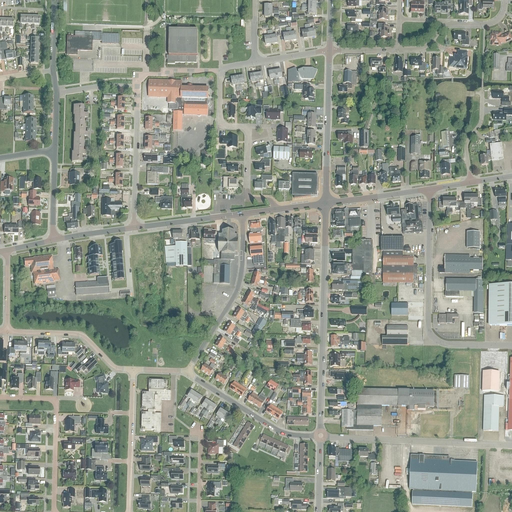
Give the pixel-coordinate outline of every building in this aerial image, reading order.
[(412,0),(408,0),(408,8),(411,8),(411,12),(417,13),(418,3),(412,2),(412,0)] [(418,3),(417,12),(424,13),(424,5),(428,5),(427,0),(423,0),(424,3),(418,3)] [(441,4),(441,13),(447,13),(447,6),(450,6),(450,0),(445,0),(445,4),(441,4)] [(459,14),(468,15),(468,7),(472,7),(471,0),(466,0),(467,2),(460,2),(459,14)] [(477,6),(477,8),(479,10),(481,10),(483,9),(493,9),(493,1),(485,1),(485,0),(478,0),(479,1),(479,5),(477,6)] [(378,12),(378,15),(388,15),(388,10),(385,10),(385,7),(376,7),(376,12),(378,12)] [(351,22),(355,22),(355,20),(361,20),(361,16),(359,16),(359,13),(356,13),(348,13),(348,18),(352,18),(351,22)] [(380,30),(380,33),(390,33),(390,28),(386,28),(386,25),(377,24),(377,30),(380,30)] [(166,56),(166,59),(167,59),(167,64),(175,64),(175,63),(196,63),(196,56),(197,56),(198,30),(190,30),(190,26),(177,26),(177,30),(169,30),(169,56),(166,56)] [(292,33),(292,31),(291,28),(288,28),(289,31),(290,41),(296,40),(295,33),(292,33)] [(272,44),(278,43),(276,36),(273,36),(272,34),(272,31),(270,31),(270,34),(272,44)] [(85,32),(84,37),(67,37),(66,55),(77,56),(77,50),(92,51),(92,41),(95,41),(95,33),(85,32)] [(462,45),(469,46),(469,39),(465,38),(465,32),(461,32),(461,33),(454,33),(454,40),(462,40),(462,45)] [(102,33),(100,33),(100,41),(102,41),(101,44),(118,44),(119,35),(102,34),(102,33)] [(390,33),(380,33),(380,36),(377,36),(377,41),(380,41),(380,38),(390,39),(390,33)] [(505,43),(511,39),(509,34),(503,36),(500,36),(500,34),(493,33),(493,36),(491,36),(491,40),(492,40),(492,45),(496,45),(496,46),(498,46),(498,45),(500,45),(500,42),(505,43)] [(7,48),(2,49),(3,60),(6,59),(6,60),(12,59),(11,52),(8,52),(7,48)] [(454,67),(454,68),(466,69),(467,57),(466,57),(466,52),(458,52),(458,56),(455,56),(454,59),(450,58),(449,67),(454,67)] [(411,59),(411,66),(419,66),(419,71),(425,71),(425,63),(421,63),(422,58),(418,58),(418,59),(411,59)] [(443,78),(443,75),(443,68),(440,68),(440,62),(439,62),(439,58),(433,58),(433,62),(432,62),(432,70),(436,70),(438,70),(438,75),(438,78),(443,78)] [(402,59),(395,59),(395,63),(394,63),(394,72),(402,72),(402,66),(401,66),(402,59)] [(382,60),(371,60),(371,68),(379,68),(379,73),(385,73),(385,67),(381,67),(382,60)] [(288,83),(292,83),(292,82),(308,82),(308,80),(314,80),(317,71),(312,69),(312,67),(303,67),(303,69),(297,72),(296,68),(295,68),(288,71),(288,83)] [(274,79),(274,81),(275,85),(277,84),(275,71),(269,72),(270,80),(274,79)] [(339,86),(339,92),(347,93),(347,89),(351,89),(351,86),(351,85),(356,85),(356,80),(359,80),(359,73),(344,72),(344,83),(348,83),(347,86),(339,86)] [(236,85),(236,87),(236,88),(237,91),(239,90),(238,85),(237,77),(231,78),(232,86),(236,85)] [(188,88),(181,88),(182,82),(175,82),(168,82),(149,81),(149,97),(168,98),(168,104),(169,104),(169,110),(174,110),(174,112),(173,131),(182,131),(182,115),(184,115),(197,116),(198,116),(199,117),(200,117),(200,116),(201,116),(207,116),(208,105),(209,104),(209,103),(209,102),(209,101),(208,100),(208,89),(192,88),(192,86),(188,86),(188,88)] [(294,85),(294,90),(304,90),(304,94),(305,94),(305,100),(309,100),(309,99),(313,99),(314,89),(310,89),(310,85),(294,85)] [(503,92),(493,92),(493,99),(502,99),(501,102),(507,103),(507,107),(510,107),(510,103),(508,103),(509,97),(503,97),(503,92)] [(1,99),(1,110),(4,110),(4,106),(10,106),(10,98),(4,98),(4,99),(1,99)] [(74,121),(76,121),(76,125),(77,125),(84,125),(84,117),(87,118),(87,114),(83,114),(83,106),(75,106),(75,110),(73,110),(73,115),(74,115),(74,121)] [(248,112),(246,113),(251,118),(251,119),(252,119),(253,120),(255,119),(255,115),(257,114),(261,114),(261,107),(255,107),(255,106),(248,106),(248,112)] [(266,120),(273,120),(273,110),(269,110),(269,106),(264,106),(263,112),(267,112),(266,120)] [(345,111),(339,111),(338,119),(342,119),(342,124),(348,124),(348,119),(345,119),(345,114),(349,114),(349,111),(351,112),(351,108),(349,108),(349,106),(344,106),(343,109),(345,109),(345,111)] [(273,110),(273,120),(280,120),(280,113),(283,113),(283,107),(278,107),(278,110),(273,110)] [(502,121),(506,121),(506,116),(511,115),(511,109),(504,109),(504,113),(498,112),(497,113),(493,113),(493,121),(497,121),(497,125),(502,125),(502,121)] [(370,114),(364,128),(369,130),(374,115),(370,114)] [(75,140),(75,143),(83,144),(83,136),(88,136),(88,133),(84,133),(85,125),(84,125),(77,125),(77,128),(75,128),(75,134),(74,134),(74,140),(75,140)] [(278,129),(277,136),(287,136),(287,132),(291,132),(291,126),(285,126),(285,129),(278,129)] [(360,148),(368,147),(368,131),(360,131),(360,148)] [(347,133),(338,133),(338,140),(344,140),(344,143),(352,143),(352,132),(347,132),(347,133)] [(448,132),(441,132),(442,148),(449,147),(448,132)] [(220,138),(220,144),(225,144),(228,144),(228,148),(237,148),(237,137),(228,137),(228,138),(226,138),(220,138)] [(411,138),(410,155),(419,155),(420,138),(411,138)] [(83,151),(83,144),(75,143),(75,147),(74,147),(73,152),(72,152),(72,158),(73,158),(73,162),(81,162),(81,155),(86,155),(86,151),(83,151)] [(487,156),(480,157),(481,166),(488,165),(488,161),(491,161),(492,161),(492,160),(501,159),(501,158),(503,158),(503,160),(501,143),(489,145),(490,151),(491,156),(487,156)] [(265,147),(265,146),(256,149),(257,155),(259,155),(260,158),(263,158),(264,154),(267,153),(271,152),(269,147),(265,147)] [(274,147),(273,159),(289,160),(290,148),(274,147)] [(306,151),(306,148),(296,147),(293,147),(293,153),(296,153),(296,151),(298,151),(300,151),(300,158),(311,159),(312,151),(306,151)] [(168,158),(167,158),(166,165),(175,165),(175,154),(168,154),(168,158)] [(269,167),(270,161),(263,160),(262,164),(255,164),(255,170),(264,170),(264,167),(269,167)] [(443,164),(441,165),(442,175),(449,175),(449,168),(449,164),(449,160),(442,161),(443,164)] [(222,168),(228,168),(228,172),(233,173),(233,172),(238,172),(238,165),(227,165),(227,161),(220,161),(220,165),(222,165),(222,168)] [(420,179),(429,179),(429,172),(431,172),(431,162),(419,161),(419,172),(420,172),(420,179)] [(380,173),(379,174),(380,176),(381,176),(381,184),(387,183),(386,173),(388,173),(387,164),(382,165),(383,173),(380,173)] [(147,185),(157,185),(157,173),(163,174),(163,173),(168,173),(168,168),(151,167),(151,172),(147,172),(147,185)] [(345,167),(337,167),(337,178),(336,178),(336,187),(342,187),(342,179),(345,179),(345,167)] [(389,169),(390,178),(392,178),(392,183),(401,182),(400,173),(398,174),(398,168),(389,169)] [(83,177),(83,176),(83,169),(75,169),(75,174),(69,173),(69,178),(70,178),(70,184),(78,185),(79,177),(83,177)] [(94,170),(90,170),(84,169),(83,174),(89,174),(88,181),(93,181),(94,170)] [(289,185),(289,183),(286,183),(286,182),(282,181),(282,183),(279,183),(278,190),(289,190),(289,188),(292,188),(292,196),(294,196),(294,199),(315,197),(314,195),(317,194),(317,192),(318,192),(319,179),(318,179),(318,175),(293,174),(292,185),(289,185)] [(261,181),(257,180),(257,183),(255,183),(255,190),(263,190),(263,189),(266,189),(266,181),(272,181),(272,176),(261,176),(261,181)] [(30,177),(26,177),(26,182),(33,182),(33,189),(41,190),(41,179),(30,179),(30,177)] [(223,177),(223,189),(238,189),(238,181),(234,180),(234,178),(223,177)] [(5,195),(9,195),(9,194),(10,191),(13,191),(13,179),(4,179),(4,182),(1,182),(0,192),(4,192),(4,195),(5,195)] [(186,208),(192,208),(192,200),(192,199),(188,199),(188,195),(187,195),(187,194),(189,194),(189,189),(182,189),(182,194),(184,194),(184,195),(182,195),(182,199),(181,199),(181,204),(182,205),(182,209),(186,209),(186,208)] [(506,197),(506,189),(495,189),(495,197),(498,197),(499,203),(506,203),(505,197),(506,197)] [(35,192),(30,192),(30,198),(29,198),(29,206),(39,206),(39,198),(35,198),(35,192)] [(467,218),(471,218),(471,205),(471,196),(464,196),(464,202),(460,202),(460,209),(467,209),(467,218)] [(473,205),(473,204),(477,204),(477,205),(482,205),(482,199),(478,199),(478,196),(471,196),(471,205),(473,205)] [(161,203),(161,210),(171,210),(172,204),(172,198),(165,198),(165,199),(161,199),(161,203)] [(102,215),(102,216),(110,216),(110,215),(110,210),(114,209),(114,211),(114,210),(117,210),(117,211),(118,211),(118,209),(121,209),(121,210),(121,203),(110,203),(110,200),(110,199),(102,199),(102,200),(102,215)] [(447,209),(449,209),(449,199),(443,199),(443,202),(439,202),(439,209),(443,209),(443,207),(447,207),(447,209)] [(456,199),(449,199),(449,209),(449,213),(452,213),(452,207),(456,207),(456,211),(460,211),(460,209),(460,202),(456,202),(456,199)] [(72,207),(72,214),(68,215),(68,218),(64,218),(64,222),(66,222),(67,229),(77,228),(76,220),(79,220),(79,207),(79,203),(72,203),(72,207)] [(401,217),(402,220),(402,228),(403,234),(423,233),(422,229),(422,222),(419,220),(418,219),(418,217),(418,216),(418,212),(417,208),(417,207),(417,205),(405,206),(405,210),(401,211),(401,217)] [(391,207),(387,207),(388,216),(392,216),(395,216),(395,218),(400,218),(399,215),(400,215),(399,206),(394,206),(391,207),(391,206),(391,207)] [(39,220),(39,213),(36,213),(36,209),(29,209),(29,213),(32,213),(31,225),(40,225),(40,220),(39,220)] [(336,221),(337,227),(345,227),(345,228),(346,231),(350,231),(350,227),(352,227),(361,227),(360,221),(360,212),(357,213),(357,210),(348,210),(344,210),(333,211),(333,222),(336,221)] [(276,242),(279,242),(284,243),(285,229),(285,224),(285,221),(285,219),(277,219),(277,229),(278,229),(278,234),(278,237),(276,236),(276,242)] [(18,226),(11,226),(11,235),(14,235),(14,234),(18,234),(18,229),(22,229),(22,222),(18,222),(18,226)] [(249,234),(250,244),(251,244),(251,247),(250,247),(251,257),(253,257),(253,265),(263,264),(263,256),(261,233),(260,231),(261,231),(262,231),(262,229),(261,228),(260,228),(260,222),(250,223),(250,229),(251,234),(249,234)] [(8,235),(11,235),(11,226),(11,224),(9,224),(9,226),(4,226),(4,224),(1,224),(1,234),(4,234),(8,234),(8,235)] [(220,284),(229,285),(230,267),(230,261),(234,261),(234,256),(238,256),(238,253),(238,238),(238,235),(235,235),(235,231),(231,231),(231,229),(226,229),(226,231),(222,231),(222,235),(219,235),(218,252),(222,252),(222,254),(221,254),(221,260),(218,260),(214,260),(214,265),(214,269),(217,269),(217,271),(217,275),(214,275),(214,284),(220,284)] [(193,230),(189,231),(189,236),(189,240),(191,240),(191,243),(195,242),(195,240),(199,239),(199,236),(198,235),(198,230),(193,230)] [(209,231),(209,230),(204,230),(204,240),(215,241),(215,232),(209,231)] [(333,230),(333,239),(339,239),(339,238),(342,238),(342,230),(338,230),(333,230)] [(187,266),(187,248),(187,243),(179,243),(179,240),(182,239),(182,232),(173,232),(173,240),(175,240),(175,244),(175,246),(165,247),(166,264),(167,264),(167,267),(187,267),(187,266)] [(467,232),(467,248),(480,248),(480,232),(467,232)] [(383,252),(403,252),(403,238),(381,238),(381,252),(383,252)] [(352,254),(352,264),(350,264),(347,264),(333,264),(333,270),(333,274),(346,274),(346,276),(351,276),(351,280),(357,280),(357,279),(370,280),(370,286),(375,286),(375,276),(372,276),(372,246),(364,246),(364,240),(361,240),(361,246),(355,246),(355,249),(352,249),(352,250),(352,254)] [(114,246),(110,246),(111,254),(113,254),(116,281),(124,280),(121,253),(123,253),(122,243),(114,244),(114,246)] [(91,257),(90,257),(91,275),(100,274),(99,256),(104,256),(103,248),(99,248),(99,247),(92,248),(92,249),(90,249),(91,257)] [(80,248),(74,248),(75,259),(73,259),(73,262),(78,261),(78,259),(82,259),(81,248),(80,248)] [(305,256),(301,255),(301,265),(310,265),(310,261),(314,262),(314,251),(305,251),(305,256)] [(413,265),(413,257),(402,257),(403,252),(383,252),(383,257),(383,283),(413,283),(413,274),(414,274),(417,274),(417,265),(413,265)] [(345,253),(337,253),(337,254),(333,254),(333,260),(337,260),(337,261),(344,261),(345,253)] [(33,273),(34,284),(54,282),(54,281),(60,280),(58,269),(56,270),(56,269),(54,267),(53,267),(51,255),(33,258),(34,259),(24,260),(25,266),(31,266),(31,273),(33,273)] [(439,266),(439,273),(469,273),(469,270),(483,271),(483,259),(470,258),(470,255),(445,255),(444,267),(439,266)] [(254,272),(253,279),(260,281),(264,282),(267,283),(268,279),(265,278),(265,279),(260,278),(261,274),(254,272)] [(76,295),(109,293),(108,281),(107,281),(107,277),(97,278),(98,282),(75,283),(76,295)] [(260,281),(253,279),(251,285),(258,287),(260,281)] [(343,283),(332,282),(332,290),(345,290),(345,291),(357,291),(357,280),(351,280),(343,279),(343,283)] [(446,297),(463,297),(463,291),(476,292),(476,280),(446,279),(446,291),(445,292),(445,296),(446,297)] [(490,326),(511,325),(511,285),(490,286),(490,326)] [(248,291),(245,297),(258,304),(260,301),(258,299),(257,300),(253,298),(255,295),(248,291)] [(345,301),(345,298),(357,298),(357,293),(345,293),(344,297),(340,297),(336,297),(332,297),(332,300),(331,300),(331,303),(332,303),(332,304),(340,304),(341,301),(345,301)] [(258,304),(245,297),(242,303),(249,306),(250,304),(254,306),(253,308),(255,309),(256,308),(258,304)] [(266,315),(269,310),(265,308),(258,304),(255,309),(266,315)] [(391,316),(408,316),(408,304),(391,304),(391,316)] [(244,313),(238,309),(236,313),(242,317),(245,319),(247,315),(246,314),(244,313)] [(297,315),(300,315),(299,320),(305,320),(305,318),(313,318),(313,311),(313,309),(304,309),(304,310),(297,310),(297,315)] [(239,321),(240,320),(243,322),(245,320),(241,318),(242,317),(236,313),(233,317),(239,321)] [(438,315),(438,324),(452,324),(452,318),(458,318),(458,315),(438,315)] [(257,325),(262,328),(266,322),(261,318),(257,325)] [(310,323),(308,323),(308,324),(300,324),(301,321),(291,320),(291,328),(299,328),(299,333),(302,333),(302,332),(307,332),(310,332),(310,331),(311,331),(311,330),(311,329),(311,326),(311,324),(310,324),(310,323)] [(235,327),(229,323),(227,327),(233,331),(236,333),(239,329),(235,327)] [(256,326),(252,333),(258,337),(262,330),(260,329),(256,326)] [(382,345),(407,345),(408,326),(387,326),(387,337),(382,337),(382,345)] [(224,332),(230,335),(232,336),(234,332),(233,331),(227,327),(224,332)] [(295,339),(295,341),(285,341),(285,347),(295,347),(295,344),(303,345),(303,344),(310,344),(310,338),(306,338),(306,337),(303,337),(301,337),(301,336),(299,336),(299,337),(296,337),(296,339),(295,339)] [(220,337),(217,342),(224,346),(225,343),(228,345),(229,343),(226,341),(220,337)] [(14,351),(20,351),(20,342),(14,341),(14,348),(8,348),(8,356),(12,356),(14,356),(14,351)] [(26,342),(20,342),(20,351),(20,354),(29,354),(29,348),(26,348),(26,342)] [(38,356),(44,356),(44,352),(44,342),(38,342),(38,348),(35,348),(34,354),(38,355),(38,356)] [(50,345),(50,342),(44,342),(44,352),(47,352),(47,356),(54,356),(54,345),(50,345)] [(68,353),(68,343),(62,343),(62,349),(58,349),(57,355),(62,355),(68,355),(68,353)] [(74,347),(74,343),(68,343),(68,353),(74,353),(75,353),(74,353),(78,357),(83,352),(79,348),(79,349),(78,348),(74,347)] [(331,355),(330,367),(340,367),(340,366),(341,365),(341,364),(340,363),(340,360),(344,360),(344,357),(354,357),(355,352),(342,352),(341,356),(340,356),(340,355),(331,355)] [(89,372),(94,367),(94,366),(97,363),(93,359),(90,362),(89,361),(83,368),(81,369),(83,372),(86,369),(89,372)] [(457,360),(456,380),(451,379),(448,429),(468,430),(472,360),(457,360)] [(211,363),(209,367),(205,374),(209,376),(213,370),(212,370),(215,366),(214,365),(211,363)] [(74,369),(77,373),(78,373),(81,369),(83,368),(80,364),(74,369)] [(201,371),(205,374),(209,367),(204,365),(201,371)] [(330,372),(330,377),(334,377),(334,380),(343,380),(346,380),(346,372),(334,372),(330,372)] [(482,392),(498,392),(499,372),(483,372),(482,392)] [(45,390),(53,390),(53,381),(57,381),(57,373),(51,373),(50,379),(46,379),(45,390)] [(22,383),(23,374),(18,374),(18,379),(11,378),(11,389),(15,389),(15,390),(17,390),(17,389),(18,389),(18,385),(18,383),(18,382),(22,382),(22,383)] [(27,383),(28,384),(29,384),(28,390),(36,390),(36,383),(40,383),(40,374),(36,374),(36,379),(29,379),(28,379),(27,380),(27,383)] [(215,380),(219,383),(223,377),(219,374),(215,380)] [(103,394),(108,394),(108,389),(107,389),(107,383),(104,383),(104,380),(105,379),(104,375),(95,377),(96,382),(97,381),(97,393),(103,393),(103,394)] [(223,377),(219,383),(224,385),(227,379),(228,378),(226,376),(225,378),(223,377)] [(65,391),(73,391),(73,388),(79,388),(79,381),(73,381),(65,380),(65,391)] [(274,388),(272,391),(274,392),(278,385),(270,380),(267,384),(274,388)] [(143,431),(151,431),(151,430),(154,431),(154,432),(160,432),(161,414),(155,413),(155,411),(161,411),(161,400),(170,400),(171,391),(166,391),(166,382),(164,382),(164,381),(151,381),(151,382),(149,382),(149,391),(152,391),(152,393),(144,393),(144,395),(142,395),(142,408),(143,408),(143,410),(148,411),(148,413),(143,413),(143,415),(142,415),(141,428),(143,428),(143,431)] [(229,389),(236,393),(240,386),(234,382),(229,389)] [(240,386),(236,393),(242,397),(246,390),(240,386)] [(282,397),(284,392),(277,389),(272,400),(274,401),(277,395),(282,397)] [(347,428),(347,430),(373,431),(373,426),(381,426),(381,406),(407,407),(407,410),(417,410),(425,411),(425,407),(433,407),(434,391),(357,389),(357,411),(353,411),(353,428),(347,428)] [(187,405),(189,406),(197,394),(191,391),(188,397),(190,399),(187,405)] [(302,392),(302,399),(304,399),(304,400),(308,400),(311,400),(311,398),(311,392),(302,392)] [(248,401),(254,404),(258,397),(252,393),(248,401)] [(197,394),(189,406),(191,407),(195,402),(198,404),(202,397),(197,394)] [(258,397),(254,404),(260,408),(265,401),(266,399),(260,395),(258,397)] [(504,397),(484,396),(483,431),(498,431),(499,407),(503,407),(504,397)] [(303,406),(303,407),(311,408),(311,400),(308,400),(304,400),(304,399),(302,399),(302,402),(297,402),(297,405),(303,406)] [(201,414),(204,415),(211,403),(206,400),(202,406),(205,408),(201,414)] [(211,403),(204,415),(206,417),(209,411),(212,413),(216,407),(211,403)] [(266,412),(272,416),(277,409),(271,405),(266,412)] [(216,423),(218,424),(226,413),(221,409),(217,416),(219,417),(216,423)] [(277,409),(272,416),(278,420),(283,412),(277,409)] [(342,415),(341,427),(347,428),(353,428),(353,411),(342,410),(342,411),(342,415)] [(226,413),(218,424),(221,426),(224,420),(227,422),(231,416),(226,413)] [(29,424),(25,424),(25,427),(32,427),(32,424),(40,425),(40,417),(33,417),(33,416),(29,416),(29,424)] [(80,417),(72,417),(72,421),(64,421),(64,425),(66,425),(65,432),(73,432),(74,424),(80,425),(80,417)] [(96,426),(96,434),(108,434),(108,426),(103,426),(104,420),(97,420),(97,426),(96,426)] [(248,422),(244,428),(251,432),(254,427),(248,422)] [(251,432),(244,428),(240,434),(247,438),(251,432)] [(29,442),(39,442),(40,438),(40,436),(40,432),(33,432),(33,429),(27,429),(27,434),(30,434),(29,442)] [(240,434),(237,440),(243,444),(247,438),(240,434)] [(270,438),(263,435),(263,436),(262,438),(260,438),(259,440),(261,441),(260,442),(266,445),(270,438)] [(174,444),(174,447),(179,447),(179,449),(184,450),(184,441),(177,441),(177,437),(169,437),(169,444),(174,444)] [(81,445),(81,443),(81,439),(69,438),(69,443),(64,442),(64,450),(69,450),(72,452),(76,449),(74,447),(74,445),(81,445)] [(141,451),(145,452),(145,451),(152,451),(152,443),(158,443),(158,438),(152,438),(152,441),(142,440),(141,447),(141,451)] [(273,448),(276,441),(274,440),(270,438),(266,445),(267,445),(273,448)] [(0,450),(8,451),(8,448),(3,447),(3,441),(0,440),(0,450)] [(243,444),(237,440),(233,446),(239,450),(243,444)] [(208,451),(208,455),(212,455),(212,454),(218,455),(218,448),(223,448),(224,441),(217,441),(216,445),(209,445),(208,451)] [(276,441),(273,448),(279,451),(282,444),(276,441)] [(92,450),(92,458),(100,458),(100,453),(107,454),(107,448),(108,447),(108,445),(107,445),(107,444),(95,443),(95,450),(92,450)] [(287,450),(288,448),(289,447),(282,444),(279,451),(285,454),(286,452),(288,453),(289,451),(287,450)] [(16,445),(16,449),(27,449),(27,457),(39,458),(39,456),(40,456),(41,455),(41,452),(40,452),(39,451),(39,450),(29,449),(29,445),(16,445)] [(329,448),(328,457),(335,457),(335,456),(338,456),(338,462),(351,462),(351,452),(339,451),(339,449),(329,448)] [(367,460),(375,461),(375,454),(371,454),(371,455),(368,455),(368,450),(359,449),(359,457),(368,458),(367,460)] [(0,460),(3,461),(3,454),(8,454),(8,451),(0,450),(0,460)] [(442,457),(410,455),(409,489),(413,490),(413,491),(412,491),(412,505),(472,508),(472,494),(472,492),(476,492),(477,462),(441,461),(442,457)] [(140,464),(140,471),(150,471),(150,464),(150,458),(143,458),(143,464),(140,464)] [(85,460),(85,470),(91,470),(91,467),(95,467),(95,461),(91,460),(85,460)] [(75,463),(68,463),(67,471),(63,471),(63,475),(62,475),(62,478),(63,478),(63,479),(70,479),(70,480),(71,481),(73,482),(74,481),(74,479),(75,480),(75,471),(75,463)] [(207,466),(207,474),(218,474),(218,468),(225,468),(225,463),(218,463),(218,467),(207,466)] [(103,473),(104,467),(96,467),(96,473),(95,481),(106,481),(107,473),(103,473)] [(175,472),(175,469),(168,469),(168,472),(172,472),(171,479),(183,480),(183,472),(175,472)] [(328,470),(328,481),(335,481),(335,479),(338,479),(338,476),(335,476),(335,470),(328,470)] [(28,479),(28,491),(34,491),(34,490),(38,490),(39,484),(35,484),(35,479),(28,479)] [(290,491),(302,492),(302,483),(293,483),(293,480),(286,479),(285,489),(290,489),(290,491)] [(206,486),(206,490),(207,490),(207,497),(214,497),(214,489),(221,489),(221,483),(213,483),(213,486),(206,486)] [(327,491),(327,498),(339,499),(339,496),(351,496),(352,488),(337,488),(337,491),(327,491)] [(68,495),(62,495),(62,501),(63,501),(63,508),(70,508),(70,504),(71,504),(71,498),(74,498),(74,490),(68,490),(68,495)] [(98,502),(106,503),(106,491),(98,491),(91,491),(91,498),(98,499),(98,502)] [(20,501),(25,501),(28,501),(28,505),(38,505),(38,499),(29,498),(29,495),(20,494),(20,501)] [(143,510),(150,510),(150,503),(149,503),(149,497),(143,497),(142,503),(139,503),(139,509),(143,509),(143,510)] [(169,502),(173,502),(173,508),(182,509),(182,502),(176,502),(176,499),(170,499),(169,502)] [(299,510),(308,510),(308,505),(301,505),(301,502),(293,502),(293,510),(299,510)]
